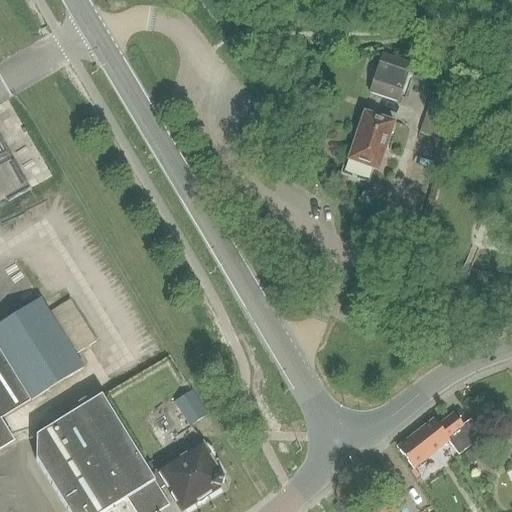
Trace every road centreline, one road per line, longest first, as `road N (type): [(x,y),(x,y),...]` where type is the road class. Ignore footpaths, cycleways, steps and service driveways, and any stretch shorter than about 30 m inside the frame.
road 1 (tertiary): [(331,438),(72,0)]
road 2 (tertiary): [(511,347),(457,367),(375,427),(331,438)]
